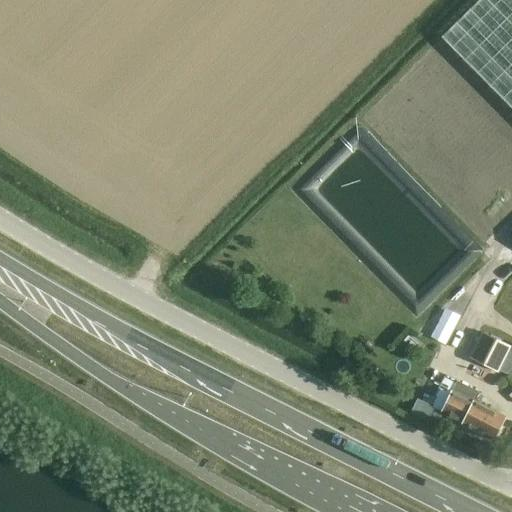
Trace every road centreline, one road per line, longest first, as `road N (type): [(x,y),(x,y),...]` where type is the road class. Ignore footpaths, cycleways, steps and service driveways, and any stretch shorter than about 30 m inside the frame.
road 1 (unclassified): [(511,485),(156,310),(0,219)]
road 2 (primary): [(469,511),(0,260)]
road 3 (primary): [(0,303),(150,406),(347,511)]
